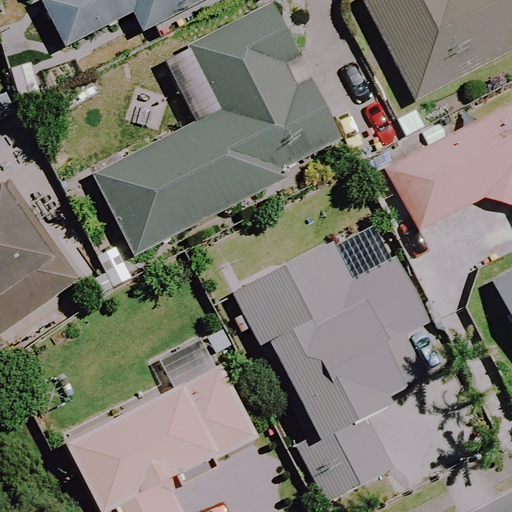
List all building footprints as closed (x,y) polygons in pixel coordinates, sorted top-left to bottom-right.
[(39,0),(37,1),(58,52),(129,23),(136,38),(230,0),(39,0)] [(511,0),(387,0),(366,12),(417,105),(511,51),(511,0)] [(304,58),(277,6),(159,67),(192,130),(92,183),(134,263),(288,182),(284,175),(340,145),(310,87),(290,97),(277,72),(304,58)] [(482,201),(511,210),(511,104),(382,171),(416,235),(482,201)] [(0,192),(0,351),(0,352),(0,350),(0,335),(74,287),(8,188),(0,192)] [(403,365),(374,305),(397,294),(372,245),(321,270),(301,229),(204,277),(304,480),(367,449),(340,396),(403,365)] [(511,267),(485,281),(511,333),(511,267)] [(200,344),(33,427),(75,511),(168,511),(142,459),(235,413),(200,344)]
